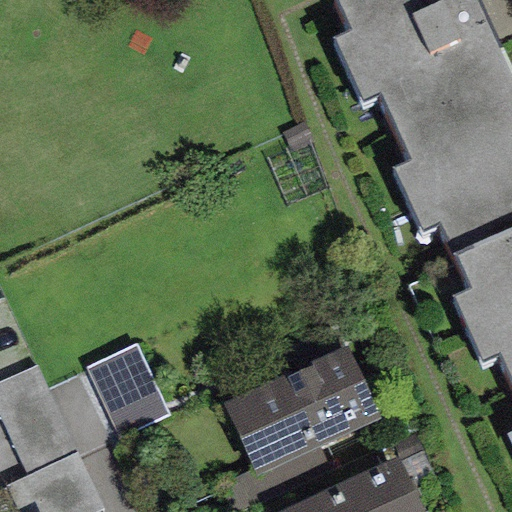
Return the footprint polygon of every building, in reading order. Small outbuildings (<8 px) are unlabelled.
[(511,81),(475,0),(346,0),(334,6),(348,38),(333,45),(362,110),(380,102),(410,168),(395,175),(423,238),(438,232),(455,266),(511,240),(511,81)] [(511,240),(455,266),(471,301),(454,308),(480,367),(498,359),(511,390),(511,439),(510,440),(511,445),(511,240)] [(224,411),(256,480),(380,425),(346,355),(224,411)] [(34,369),(0,385),(0,419),(28,479),(75,457),(34,369)] [(28,479),(6,489),(16,511),(100,511),(75,457),(28,479)] [(295,511),(418,511),(397,465),(295,511)]
